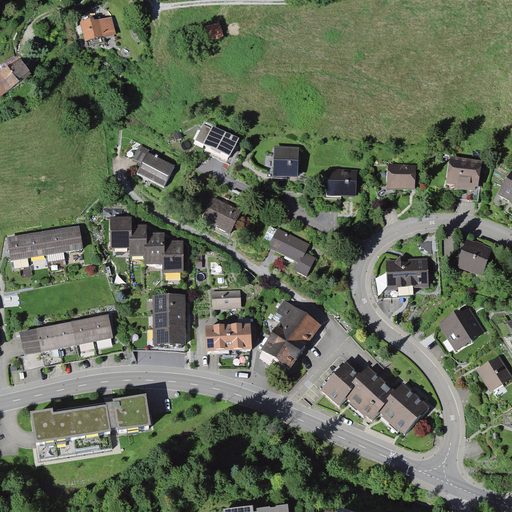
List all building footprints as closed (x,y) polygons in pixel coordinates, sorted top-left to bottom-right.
[(95,20),(82,24),(88,46),(118,37),(113,19),(96,23),(95,20)] [(23,61),(0,77),(0,98),(2,101),(35,78),(23,61)] [(232,160),(241,142),(205,125),(196,143),(232,160)] [(301,150),(276,149),(275,180),(300,180),(301,150)] [(180,164),(150,152),(143,170),(173,182),(180,164)] [(484,163),(452,159),(447,188),(479,193),(484,163)] [(131,176),(138,178),(142,168),(135,166),(131,176)] [(418,168),(390,166),(388,192),(416,194),(418,168)] [(359,173),(331,172),(329,198),(357,200),(359,173)] [(511,174),(499,199),(511,205),(511,174)] [(243,214),(214,201),(204,224),(232,237),(243,214)] [(132,222),(113,222),(114,254),(131,253),(131,261),(147,261),(148,270),(165,270),(165,278),(187,277),(186,244),(168,244),(168,235),(149,236),(149,229),(132,230),(132,222)] [(80,230),(8,240),(12,264),(84,253),(80,230)] [(311,246),(279,231),(269,252),(300,266),(296,274),(308,280),(317,260),(307,256),(311,246)] [(494,253),(468,243),(458,270),(484,280),(494,253)] [(397,263),(387,263),(389,292),(431,290),(429,261),(411,262),(403,258),(397,263)] [(241,292),(212,294),(213,312),(242,310),(241,292)] [(189,298),(155,299),(156,349),(190,348),(189,298)] [(468,310),(440,328),(457,353),(485,335),(468,310)] [(321,337),(291,315),(260,359),(290,380),(321,337)] [(110,318),(21,336),(26,360),(115,342),(110,318)] [(252,328),(207,332),(209,358),(254,354),(252,328)] [(511,378),(500,360),(478,374),(492,395),(511,382),(511,378)] [(349,366),(323,395),(341,411),(350,401),(374,423),(382,415),(407,437),(431,411),(404,386),(397,395),(369,370),(362,378),(349,366)] [(57,413),(33,417),(40,463),(113,451),(110,438),(154,431),(149,401),(117,406),(118,409),(58,419),(57,413)]
